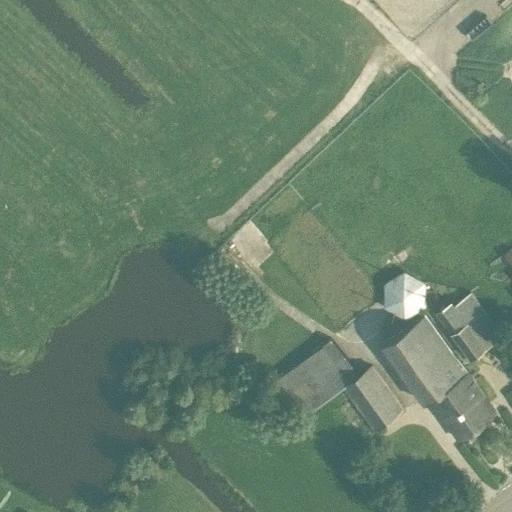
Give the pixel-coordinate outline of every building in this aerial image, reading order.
[(232,243),(218,258),(249,288),(263,272),(232,243)] [(384,282),(384,305),(406,316),(426,304),(426,281),(405,269),(384,282)] [(438,314),(452,332),(471,357),(502,335),(470,290),(438,314)] [(426,401),(430,397),(460,438),(498,411),(467,369),(466,370),(425,312),(383,342),(426,401)] [(404,408),(373,365),(360,374),(345,353),(333,337),(325,342),(281,374),(309,413),(346,386),(377,428),(404,408)]
